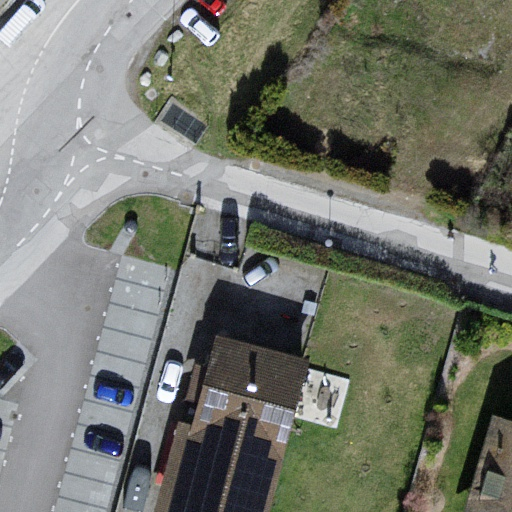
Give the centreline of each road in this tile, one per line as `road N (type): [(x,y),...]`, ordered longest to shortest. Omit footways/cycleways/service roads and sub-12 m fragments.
road 1 (residential): [(74,138),(511,276)]
road 2 (residential): [(142,0),(101,42),(74,138)]
road 3 (residential): [(74,138),(44,213),(0,260)]
